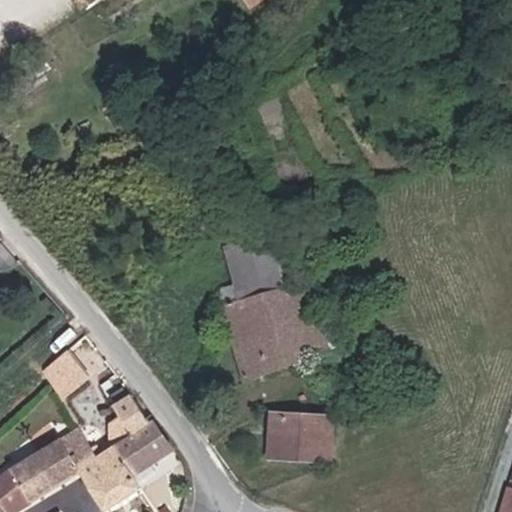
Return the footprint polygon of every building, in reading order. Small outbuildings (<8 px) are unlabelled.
[(241,0),(246,11),(272,0),(241,0)] [(223,307),(293,286),(276,232),(226,248),(235,284),(226,288),(222,293),(221,298),(221,302),(223,307)] [(320,319),(309,282),(293,286),(223,307),(221,307),(244,381),(308,361),(307,356),(328,348),(346,342),(336,314),(320,319)] [(73,353),(70,349),(41,371),(47,378),(73,353)] [(73,353),(47,378),(63,397),(90,377),(73,353)] [(131,393),(112,403),(120,414),(134,432),(145,446),(123,459),(131,475),(176,450),(131,393)] [(332,465),(336,417),(271,412),(268,461),(332,465)] [(112,445),(134,432),(120,414),(110,422),(112,445)] [(96,455),(78,431),(11,468),(13,471),(0,479),(0,498),(10,511),(11,511),(81,472),(98,462),(96,455)] [(134,432),(112,445),(96,455),(98,462),(81,472),(105,510),(138,490),(131,475),(123,459),(145,446),(134,432)] [(511,511),(511,488),(510,488),(501,511),(511,511)] [(0,511),(5,511),(9,510),(0,499),(0,511)]
